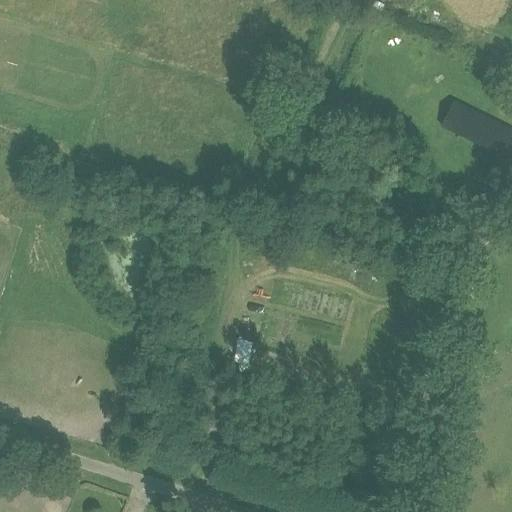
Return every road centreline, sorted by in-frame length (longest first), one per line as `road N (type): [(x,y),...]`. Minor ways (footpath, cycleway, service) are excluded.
road 1 (unknown): [(414,511),(511,215)]
road 2 (unclassified): [(150,511),(0,463)]
